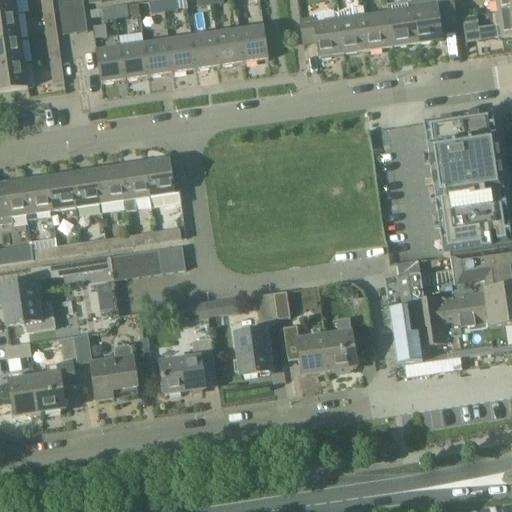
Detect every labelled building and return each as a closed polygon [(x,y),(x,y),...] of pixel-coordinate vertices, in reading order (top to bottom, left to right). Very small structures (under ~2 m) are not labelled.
[(0,0),(0,17),(17,15),(15,0),(0,0)] [(57,0),(60,13),(72,11),(70,0),(57,0)] [(70,0),(72,11),(83,9),(82,0),(70,0)] [(174,0),(161,2),(163,14),(176,12),(174,0)] [(197,0),(198,8),(211,7),(209,0),(197,0)] [(410,0),(411,2),(412,2),(418,45),(443,41),(441,28),(457,26),(452,0),(410,0)] [(496,2),(497,13),(511,11),(511,0),(489,0),(489,3),(496,2)] [(151,16),(163,14),(161,2),(149,4),(151,16)] [(411,2),(387,5),(388,15),(393,49),(418,45),(412,2),(411,2)] [(127,8),(114,10),(116,20),(128,18),(127,8)] [(351,8),(337,15),(343,56),(368,52),(364,19),(363,10),(351,8)] [(87,34),(83,9),(72,11),(75,35),(87,34)] [(53,10),(42,11),(44,27),(55,26),(53,13),(53,10)] [(103,22),(116,20),(114,10),(102,12),(103,22)] [(63,37),(75,35),(72,11),(60,13),(63,37)] [(316,44),(319,60),(343,56),(337,15),(328,11),(313,16),(313,19),(299,21),(303,46),(316,44)] [(500,38),(511,36),(511,11),(497,13),(499,28),(479,31),(477,16),(463,19),(466,43),(479,41),(500,38)] [(0,42),(21,40),(17,15),(0,17),(0,42)] [(368,52),(393,49),(388,15),(364,19),(368,52)] [(269,61),(264,29),(239,33),(244,65),(269,61)] [(220,68),(244,65),(239,33),(216,36),(220,68)] [(56,34),(46,36),(48,52),(58,50),(56,34)] [(220,68),(216,36),(191,40),(196,72),(220,68)] [(143,37),(119,40),(120,50),(125,82),(149,78),(145,46),(143,37)] [(0,68),(25,64),(21,40),(0,42),(0,68)] [(191,40),(168,43),(173,75),(196,72),(191,40)] [(173,75),(168,43),(145,46),(149,78),(173,75)] [(96,54),(101,86),(125,82),(120,50),(96,54)] [(60,59),(49,61),(52,77),(62,76),(60,59)] [(0,94),(29,90),(25,64),(0,68),(0,94)] [(442,122),(424,124),(428,150),(432,178),(436,205),(440,233),(443,259),(511,249),(508,224),(504,196),(500,168),(496,141),(492,115),(442,122)] [(170,162),(145,165),(150,199),(149,199),(151,210),(181,206),(179,192),(175,193),(170,162)] [(150,199),(145,165),(121,169),(126,203),(125,203),(126,214),(136,212),(135,202),(149,199),(150,199)] [(121,169),(96,173),(101,207),(125,203),(126,203),(121,169)] [(96,173),(71,177),(77,210),(101,207),(96,173)] [(77,210),(71,177),(47,180),(52,214),(77,210)] [(47,180),(23,184),(28,218),(52,214),(47,180)] [(0,227),(13,226),(12,220),(28,218),(23,184),(21,184),(20,182),(9,184),(9,186),(0,187),(0,227)] [(179,231),(155,235),(156,245),(181,241),(179,231)] [(133,248),(156,245),(155,235),(131,238),(133,248)] [(108,252),(133,248),(131,238),(106,242),(108,252)] [(106,242),(82,245),(84,256),(108,252),(106,242)] [(59,259),(84,256),(82,245),(57,249),(59,259)] [(32,247),(6,250),(9,267),(34,263),(33,253),(32,247)] [(57,249),(33,253),(34,263),(59,259),(57,249)] [(452,274),(420,278),(424,302),(439,300),(511,289),(511,249),(450,259),(449,259),(452,274)] [(173,275),(186,273),(183,250),(170,252),(173,275)] [(170,252),(158,254),(162,277),(173,275),(170,252)] [(150,278),(162,277),(158,254),(147,255),(150,278)] [(147,255),(134,257),(137,280),(150,278),(147,255)] [(125,282),(137,280),(134,257),(122,259),(125,282)] [(110,260),(111,271),(113,284),(125,282),(122,259),(110,260)] [(40,271),(41,281),(111,271),(110,260),(40,271)] [(397,266),(399,279),(420,276),(418,263),(397,266)] [(448,363),(446,348),(439,300),(424,302),(420,278),(420,276),(399,279),(399,280),(397,281),(400,306),(388,308),(397,369),(448,363)] [(0,309),(4,309),(7,329),(9,329),(25,327),(27,335),(56,331),(52,303),(39,305),(35,282),(0,287),(0,309)] [(111,285),(97,287),(100,312),(114,310),(111,285)] [(511,289),(439,300),(446,348),(448,363),(511,354),(511,289)] [(286,295),(273,297),(277,322),(290,320),(286,295)] [(277,326),(276,322),(277,322),(273,297),(255,299),(259,329),(277,326)] [(353,302),(356,327),(369,326),(366,300),(353,302)] [(188,325),(208,322),(205,306),(186,309),(188,325)] [(336,324),(337,335),(324,337),(329,374),(356,370),(351,333),(350,333),(349,322),(336,324)] [(302,377),(329,374),(324,337),(298,341),(296,328),(283,330),(288,363),(300,362),(302,377)] [(265,331),(235,335),(241,378),(271,373),(265,331)] [(115,359),(92,363),(88,338),(73,340),(76,360),(77,366),(90,364),(96,403),(112,401),(111,394),(137,390),(132,357),(131,351),(128,348),(116,349),(114,353),(115,359)] [(61,342),(64,362),(76,360),(73,340),(61,342)] [(204,391),(200,368),(214,365),(211,340),(191,343),(193,360),(160,365),(165,398),(204,391)] [(29,345),(3,349),(5,362),(31,358),(29,345)] [(44,369),(45,377),(34,379),(39,416),(65,412),(61,382),(74,380),(72,365),(44,369)] [(14,419),(39,416),(34,379),(8,382),(14,419)]
